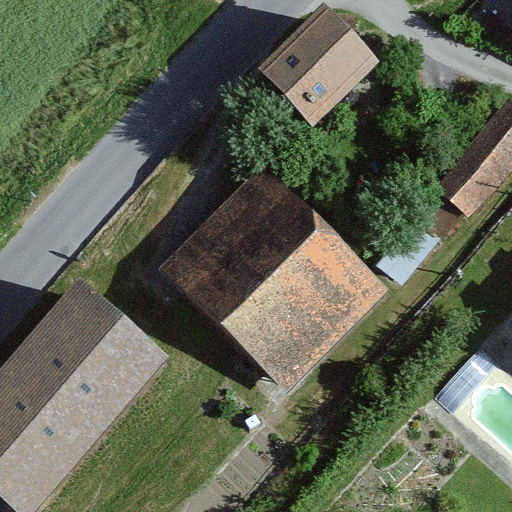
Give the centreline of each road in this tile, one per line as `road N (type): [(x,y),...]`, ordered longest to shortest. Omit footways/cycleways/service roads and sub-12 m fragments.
road 1 (tertiary): [(272,0),(0,307)]
road 2 (residential): [(379,0),(404,26),(511,78)]
